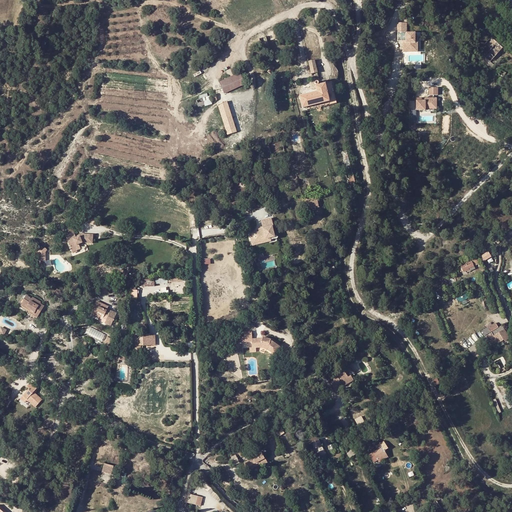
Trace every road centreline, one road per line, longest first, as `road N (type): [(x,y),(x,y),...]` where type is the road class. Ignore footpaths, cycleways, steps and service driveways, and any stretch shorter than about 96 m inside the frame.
road 1 (track): [(357,0),(348,73),(368,182),(352,255),(356,294),(404,334),(470,457),(511,484)]
road 2 (residential): [(246,38),(310,3),(327,7),(413,233),(436,229),(511,156)]
road 3 (residential): [(249,511),(197,461),(30,371)]
road 4 (track): [(139,3),(143,34),(175,86),(179,117),(203,123),(222,98)]
road 5 (track): [(246,38),(168,3),(119,7),(98,0)]
